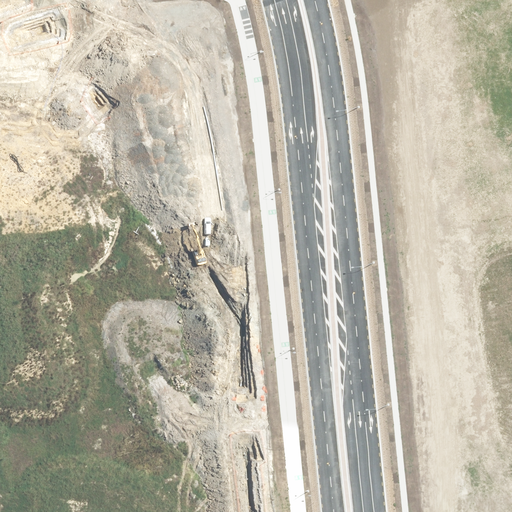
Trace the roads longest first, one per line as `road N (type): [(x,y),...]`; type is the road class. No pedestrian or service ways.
road 1 (tertiary): [(316,0),(374,511)]
road 2 (tertiary): [(332,511),(305,198),(278,0)]
